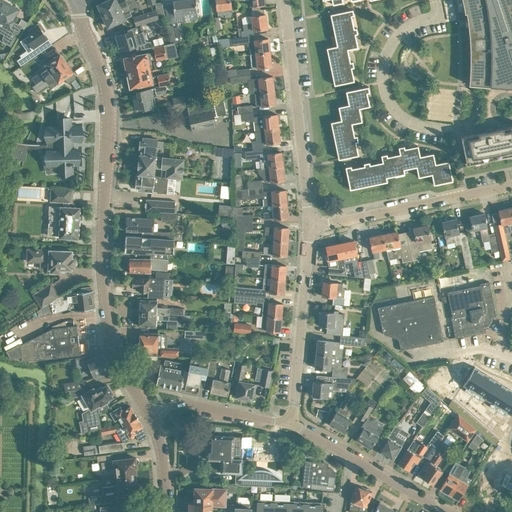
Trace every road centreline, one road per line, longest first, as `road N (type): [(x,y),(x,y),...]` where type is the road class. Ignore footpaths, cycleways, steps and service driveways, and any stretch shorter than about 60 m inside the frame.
road 1 (residential): [(149,416),(106,322),(108,107),(78,0)]
road 2 (residential): [(309,227),(284,0)]
road 3 (unclassified): [(309,227),(511,186)]
road 4 (residential): [(443,131),(397,124),(378,86),(383,49),(402,28),(425,22),(428,0)]
road 5 (residential): [(290,424),(309,227)]
road 6 (residential): [(290,424),(181,403),(149,416)]
